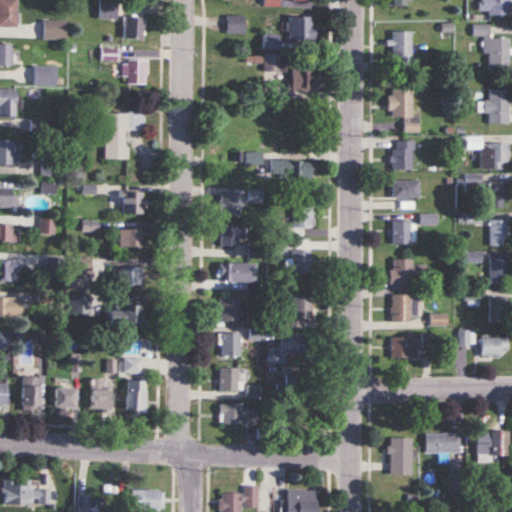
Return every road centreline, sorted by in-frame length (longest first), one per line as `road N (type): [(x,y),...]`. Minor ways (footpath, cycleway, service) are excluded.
road 1 (residential): [(189,511),(182,448),(186,0)]
road 2 (residential): [(350,511),(354,0)]
road 3 (residential): [(350,455),(0,437)]
road 4 (residential): [(354,386),(511,382)]
